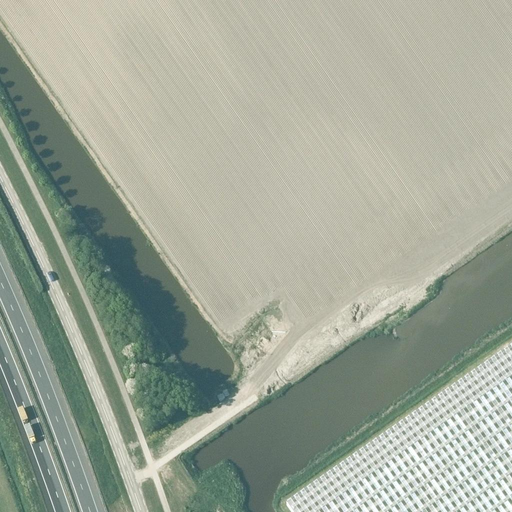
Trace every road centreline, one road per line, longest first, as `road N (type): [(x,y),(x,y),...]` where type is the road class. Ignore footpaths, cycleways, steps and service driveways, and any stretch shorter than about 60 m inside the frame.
road 1 (tertiary): [(140,511),(85,363),(0,180)]
road 2 (motorway): [(89,511),(0,280)]
road 3 (motorway): [(0,345),(62,511)]
